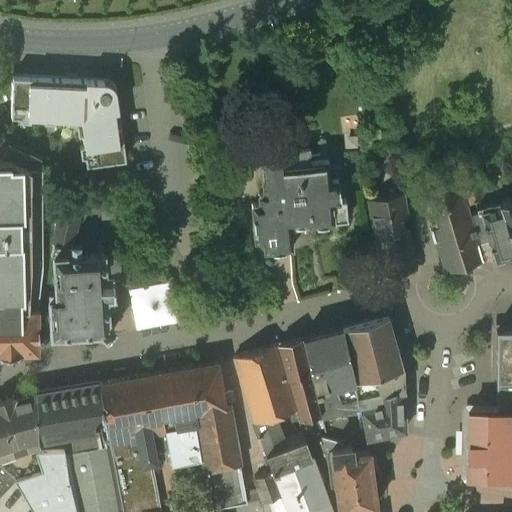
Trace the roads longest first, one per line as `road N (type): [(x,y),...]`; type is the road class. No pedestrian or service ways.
road 1 (residential): [(0,372),(371,302),(408,298),(438,306)]
road 2 (secondary): [(0,37),(59,45),(147,38),(284,0)]
road 3 (residential): [(427,492),(438,306)]
